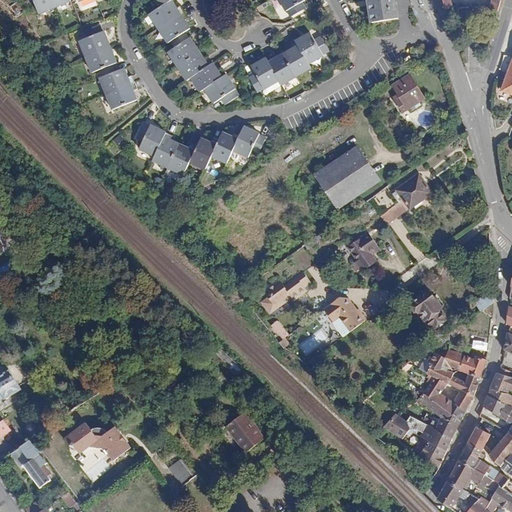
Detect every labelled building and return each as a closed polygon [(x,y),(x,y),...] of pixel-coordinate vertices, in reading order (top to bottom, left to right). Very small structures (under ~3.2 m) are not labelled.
[(34,0),(40,13),(69,0),(80,0),(81,1),(82,0),(34,0)] [(156,0),(159,5),(149,12),(168,41),(169,39),(173,45),(167,50),(186,78),(190,75),(200,89),(204,87),(213,101),(220,96),(224,103),(238,94),(234,88),(235,87),(222,66),(217,69),(208,54),(202,57),(189,36),(187,37),(183,31),(189,26),(184,19),(188,15),(179,2),(175,6),(171,0),(156,0)] [(303,0),(283,0),(288,8),(290,7),(294,14),(307,6),(303,0)] [(370,0),(373,17),(399,13),(397,0),(370,0)] [(493,0),(490,11),(499,10),(501,0),(493,0)] [(98,17),(84,23),(87,30),(80,34),(93,64),(100,60),(103,68),(101,69),(114,101),(138,90),(134,81),(139,79),(132,65),(128,68),(124,59),(118,62),(115,55),(117,53),(103,23),(101,24),(98,17)] [(327,47),(319,33),(312,37),(308,29),(287,41),(290,46),(274,56),(271,51),(250,64),(254,70),(248,75),(256,88),(261,84),(263,86),(278,78),(280,81),(309,64),(307,61),(321,52),(320,51),(327,47)] [(426,96),(414,73),(394,83),(400,92),(396,95),(405,109),(426,96)] [(257,150),(264,137),(257,133),(258,130),(243,123),(239,131),(232,127),(230,132),(222,127),(219,135),(212,131),(209,136),(201,132),(199,137),(191,134),(189,139),(173,131),(175,126),(153,116),(152,118),(145,114),(139,127),(145,130),(142,139),(157,146),(155,151),(184,165),(189,156),(205,163),(211,151),(226,158),(232,147),(247,154),(251,146),(257,150)] [(359,145),(337,160),(347,174),(369,159),(359,145)] [(347,174),(337,160),(317,174),(341,209),(382,179),(369,159),(347,174)] [(402,198),(384,212),(391,222),(411,208),(410,207),(414,204),(415,205),(436,190),(422,170),(395,190),(402,198)] [(332,230),(329,226),(321,232),(324,236),(332,230)] [(370,264),(380,258),(375,251),(383,245),(373,231),(353,245),(363,260),(366,258),(370,264)] [(324,236),(321,232),(307,243),(309,247),(324,236)] [(381,260),(380,258),(370,264),(366,258),(363,260),(369,269),(381,260)] [(315,280),(307,269),(287,283),(281,274),(265,285),(278,304),(294,293),(297,299),(311,289),(308,285),(315,280)] [(494,301),(494,288),(477,301),(483,309),(494,301)] [(442,307),(429,291),(414,303),(427,320),(434,329),(449,317),(442,308),(442,307)] [(344,337),(365,321),(346,297),(342,297),(324,310),(344,337)] [(276,329),(283,324),(279,318),(272,323),(276,329)] [(291,333),(283,324),(276,329),(283,338),(291,333)] [(294,332),(287,337),(291,343),(297,338),(294,332)] [(245,368),(223,348),(220,351),(244,381),(249,377),(245,368)] [(474,394),(480,375),(473,373),(470,381),(452,375),(453,371),(458,369),(459,369),(466,354),(457,350),(452,349),(447,356),(435,351),(430,361),(433,363),(430,371),(435,373),(447,379),(461,387),(474,394)] [(244,381),(220,351),(212,357),(237,387),(244,381)] [(30,378),(11,352),(1,359),(6,368),(0,372),(0,401),(6,398),(7,399),(21,389),(19,386),(30,378)] [(480,375),(486,358),(476,354),(475,358),(466,354),(459,369),(473,373),(480,375)] [(511,369),(501,365),(494,382),(510,387),(511,388),(511,376),(508,375),(511,369)] [(447,379),(435,373),(425,390),(435,398),(440,390),(445,382),(447,379)] [(510,387),(494,382),(491,387),(508,393),(510,387)] [(442,413),(458,424),(460,419),(435,398),(425,390),(419,386),(414,393),(442,414),(442,413)] [(435,398),(460,419),(474,394),(461,387),(459,392),(454,401),(440,390),(435,398)] [(511,407),(511,388),(510,387),(508,393),(491,387),(488,394),(511,407)] [(511,422),(511,424),(509,432),(511,433),(511,407),(488,394),(484,405),(511,422)] [(265,437),(246,411),(227,426),(247,451),(265,437)] [(385,427),(402,437),(410,427),(406,420),(395,411),(390,418),(385,427)] [(436,427),(453,436),(458,424),(442,413),(442,414),(436,427)] [(6,421),(3,417),(0,419),(0,436),(11,428),(6,421)] [(421,453),(439,466),(453,436),(436,427),(428,422),(422,434),(430,439),(421,453)] [(80,424),(59,438),(64,445),(69,445),(74,453),(84,447),(102,450),(110,463),(115,459),(116,461),(118,461),(120,460),(123,458),(126,456),(125,453),(128,451),(113,429),(105,435),(103,434),(98,432),(92,432),(86,432),(80,424)] [(477,426),(469,441),(483,448),(485,444),(491,433),(477,426)] [(493,445),(491,449),(494,451),(491,455),(497,462),(503,467),(511,454),(511,433),(509,432),(496,447),(493,445)] [(46,457),(30,436),(10,451),(21,465),(23,463),(38,486),(49,478),(45,472),(49,469),(45,464),(44,465),(41,461),(46,457)] [(469,441),(461,457),(476,468),(481,459),(484,453),(482,452),(483,448),(469,441)] [(511,454),(503,467),(511,471),(511,454)] [(281,456),(270,464),(275,471),(287,462),(281,456)] [(461,457),(455,469),(470,478),(476,468),(461,457)] [(168,468),(180,483),(192,474),(180,459),(168,468)] [(481,459),(476,468),(485,474),(502,486),(504,488),(509,478),(481,459)] [(476,468),(470,478),(480,484),(485,474),(476,468)] [(455,469),(449,479),(463,488),(470,478),(455,469)] [(449,479),(438,498),(453,507),(462,492),(468,496),(466,501),(473,506),(478,498),(463,488),(449,479)] [(250,483),(225,502),(232,511),(237,511),(260,496),(250,483)] [(504,503),(511,508),(511,492),(504,488),(502,486),(497,494),(494,499),(490,503),(488,505),(496,511),(504,503)] [(78,500),(69,489),(63,493),(71,505),(78,500)] [(39,497),(25,506),(29,511),(37,511),(45,506),(39,497)] [(471,511),(495,511),(496,511),(488,505),(479,497),(478,498),(473,506),(470,511),(471,511)]
